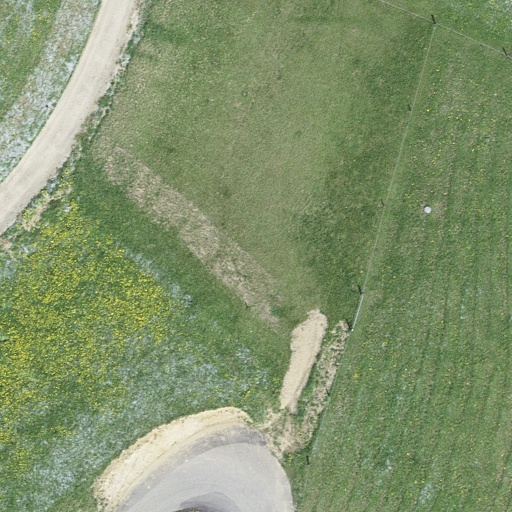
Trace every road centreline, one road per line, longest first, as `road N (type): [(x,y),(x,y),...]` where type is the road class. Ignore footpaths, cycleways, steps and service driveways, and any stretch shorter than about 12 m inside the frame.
road 1 (track): [(0,227),(72,148),(138,0)]
road 2 (unclassified): [(145,511),(217,475),(247,482),(266,511)]
